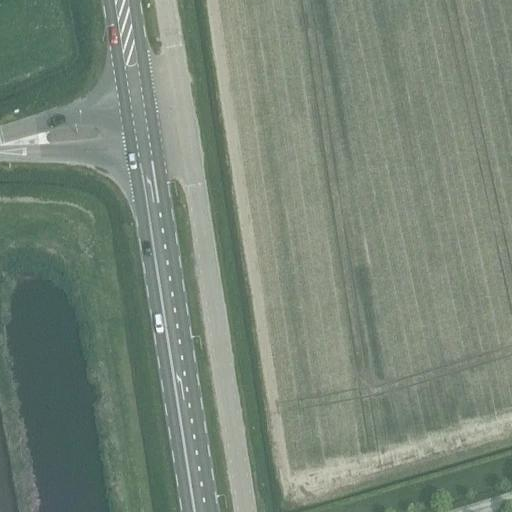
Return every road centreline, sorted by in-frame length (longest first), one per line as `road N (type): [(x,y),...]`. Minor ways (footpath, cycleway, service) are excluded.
road 1 (unclassified): [(243,511),(182,115)]
road 2 (primary): [(196,511),(138,121)]
road 3 (tertiary): [(0,145),(101,148),(138,121)]
road 4 (tertiary): [(138,121),(66,117),(0,145)]
road 5 (primary): [(138,121),(118,0)]
